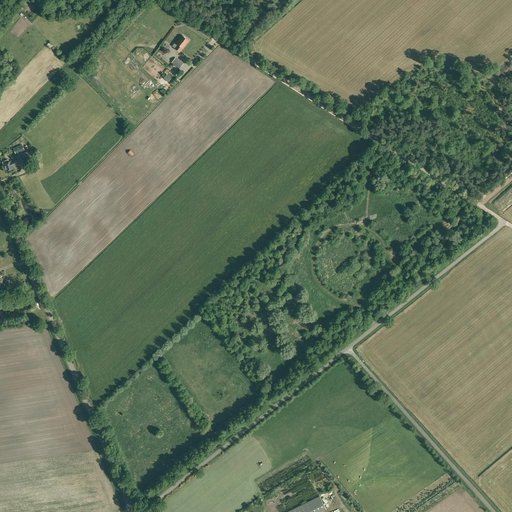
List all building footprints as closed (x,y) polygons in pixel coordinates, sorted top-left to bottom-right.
[(172,46),(175,48),(175,49),(179,52),(182,48),(183,48),(189,40),(182,35),(176,43),(175,42),(172,46)] [(179,69),(183,64),(176,57),(171,63),(179,69)] [(177,70),(173,67),(168,73),(172,76),(177,70)] [(22,144),(18,146),(13,148),(16,154),(25,150),(22,144)] [(26,163),(32,161),(35,159),(33,155),(31,150),(21,154),(23,160),(24,159),(26,163)] [(15,166),(20,164),(18,158),(11,161),(9,162),(8,159),(3,162),(7,171),(14,168),(15,167),(15,166)] [(0,292),(9,290),(9,289),(11,288),(8,281),(3,283),(2,283),(3,286),(1,287),(1,288),(0,288),(0,292)]
